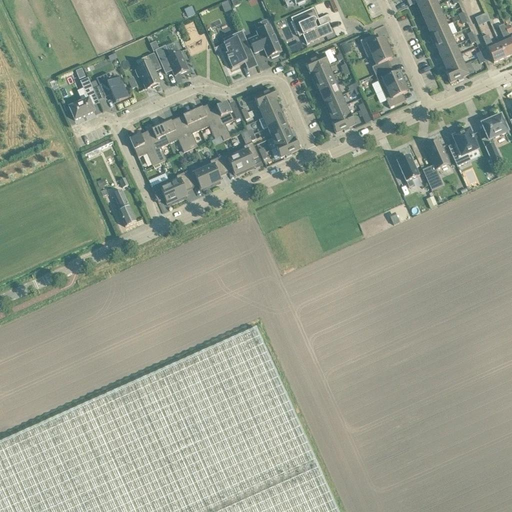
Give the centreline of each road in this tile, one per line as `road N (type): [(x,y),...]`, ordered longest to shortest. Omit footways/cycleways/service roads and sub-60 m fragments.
road 1 (residential): [(117,124),(201,86),(226,94),(277,73),(316,160)]
road 2 (unclassified): [(0,300),(160,229)]
road 3 (unclassified): [(160,229),(316,160)]
road 4 (unclassified): [(316,160),(430,110)]
road 5 (residential): [(382,0),(430,110)]
